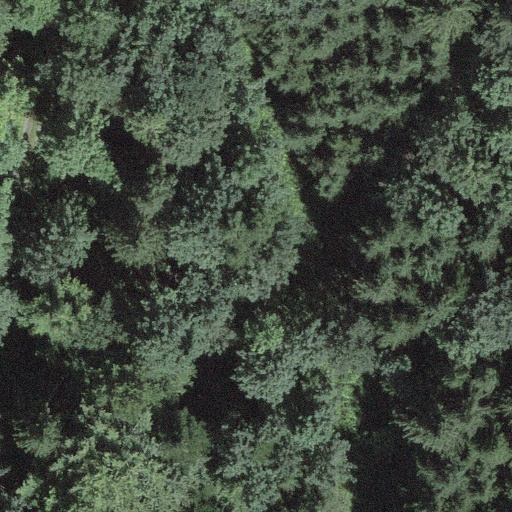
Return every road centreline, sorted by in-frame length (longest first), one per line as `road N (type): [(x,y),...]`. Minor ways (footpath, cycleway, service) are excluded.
road 1 (track): [(213,0),(248,59),(287,191),(345,511)]
road 2 (track): [(0,246),(55,0)]
